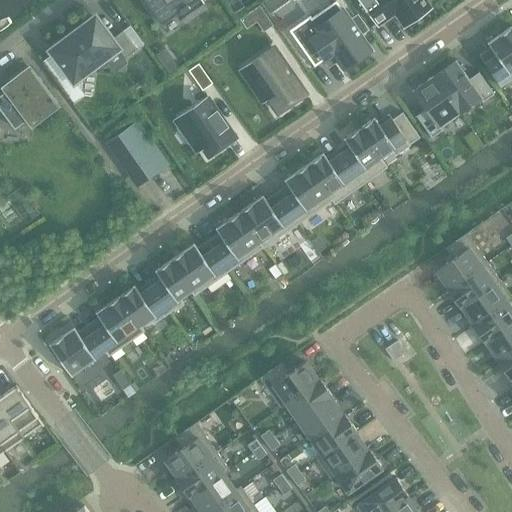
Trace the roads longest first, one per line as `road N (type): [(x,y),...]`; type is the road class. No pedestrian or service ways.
road 1 (residential): [(9,336),(495,0)]
road 2 (residential): [(511,443),(408,289),(338,336),(462,511)]
road 3 (residential): [(118,491),(20,365),(9,336)]
